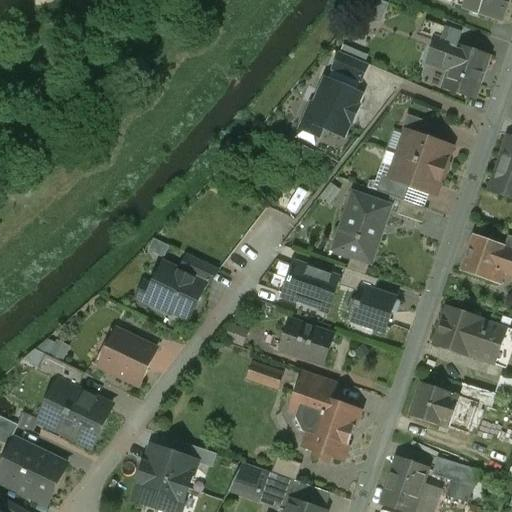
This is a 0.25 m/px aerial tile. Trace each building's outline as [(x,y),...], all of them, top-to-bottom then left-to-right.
[(377,0),(377,1),(372,0),(371,0),(365,17),(380,22),(386,5),(378,2),(379,0),(377,0)] [(508,0),(452,0),(451,4),(464,9),(463,9),(501,22),(508,0)] [(441,26),(425,21),(420,33),(436,39),(435,40),(447,45),(457,48),(457,46),(464,28),(443,21),(441,26)] [(489,58),(457,46),(457,48),(445,83),(433,79),(431,85),(474,101),(489,58)] [(326,84),(356,97),(367,70),(338,58),(326,84)] [(356,97),(326,84),(322,82),(304,124),(345,141),(363,100),(356,97)] [(435,126),(407,116),(401,132),(407,134),(408,133),(430,141),(435,126)] [(430,141),(408,133),(407,134),(399,157),(447,173),(449,166),(447,161),(451,149),(430,141)] [(511,138),(507,137),(506,138),(507,138),(502,157),(501,157),(496,174),(495,174),(489,191),(488,191),(487,192),(511,201),(511,138)] [(447,173),(399,157),(391,179),(391,180),(409,187),(434,196),(439,183),(444,181),(447,173)] [(391,179),(381,176),(376,192),(401,201),(404,202),(409,187),(391,180),(391,179)] [(333,188),(324,200),(329,205),(339,192),(333,188)] [(389,208),(353,195),(334,251),(335,251),(336,249),(352,254),(351,257),(370,264),(389,208)] [(404,202),(401,201),(396,215),(422,224),(427,210),(404,202)] [(504,247),(473,236),(460,272),(500,286),(503,275),(511,277),(511,252),(503,249),(504,247)] [(511,238),(508,237),(504,247),(503,249),(511,252),(511,238)] [(217,271),(187,257),(179,273),(204,285),(205,284),(209,287),(217,271)] [(179,273),(163,265),(152,287),(155,295),(149,306),(169,316),(171,312),(188,320),(195,305),(196,305),(197,304),(196,303),(199,297),(200,298),(200,297),(200,296),(205,285),(204,285),(179,273)] [(378,281),(345,269),(339,286),(359,293),(361,288),(374,292),(378,281)] [(374,292),(361,288),(359,293),(349,321),(385,333),(396,300),(374,292)] [(507,330),(447,309),(435,346),(494,366),(494,365),(504,369),(507,361),(497,357),(506,330),(507,330)] [(333,337),(290,322),(280,351),(323,366),(333,337)] [(247,335),(229,327),(224,339),(243,346),(247,335)] [(511,332),(507,330),(506,330),(497,357),(507,361),(511,347),(511,332)] [(156,351),(116,332),(115,333),(117,334),(101,367),(99,366),(99,368),(138,386),(156,351)] [(66,352),(55,347),(51,356),(61,361),(66,352)] [(85,375),(44,355),(36,372),(57,382),(57,381),(77,390),(85,375)] [(264,369),(253,365),(248,380),(259,384),(264,369)] [(283,375),(264,369),(259,384),(278,390),(283,375)] [(338,384),(304,372),(296,394),(302,396),(303,394),(330,403),(330,402),(331,403),(338,384)] [(496,391),(511,396),(511,377),(501,374),(496,391)] [(77,390),(57,381),(57,382),(37,422),(91,448),(111,407),(77,390)] [(449,394),(421,384),(410,418),(438,427),(438,425),(459,432),(469,401),(449,395),(449,394)] [(330,403),(303,394),(302,396),(296,394),(291,411),(299,414),(298,418),(304,432),(308,433),(303,448),(343,461),(348,446),(349,447),(355,428),(355,427),(360,413),(331,403),(330,402),(330,403)] [(37,422),(24,415),(18,426),(32,433),(37,422)] [(18,426),(0,417),(0,437),(10,442),(18,426)] [(18,446),(12,443),(0,467),(0,482),(47,505),(66,466),(37,452),(36,453),(21,445),(21,444),(19,443),(18,446)] [(134,501),(167,511),(183,511),(198,469),(150,453),(134,501)] [(301,465),(277,457),(271,474),(295,482),(301,465)] [(413,511),(428,469),(396,459),(380,506),(398,511),(413,511)] [(479,472),(437,459),(432,476),(452,483),(453,483),(474,490),(479,472)] [(295,482),(271,474),(267,484),(269,485),(268,489),(292,498),(291,502),(320,511),(327,493),(295,482)] [(264,486),(245,479),(240,495),(259,502),(261,496),(263,496),(264,492),(263,491),(264,488),(264,486)] [(320,511),(291,502),(287,511),(320,511)] [(25,511),(9,503),(3,511),(25,511)]
